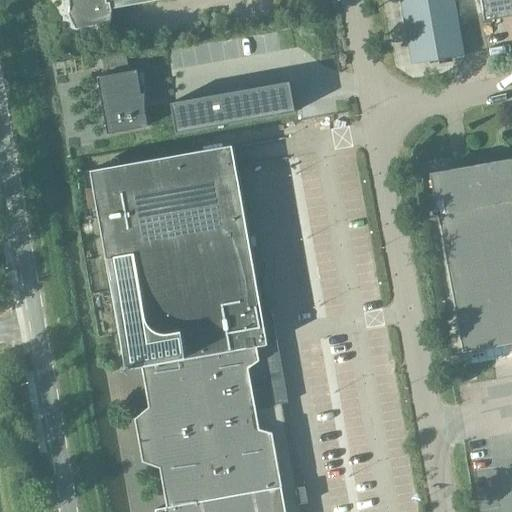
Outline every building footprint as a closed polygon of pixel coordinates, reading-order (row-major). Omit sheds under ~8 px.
[(70,0),(69,15),(77,30),(111,24),(112,10),(165,0),(70,0)] [(401,0),(413,66),(441,61),(466,56),(455,0),(401,0)] [(511,0),(481,0),(485,22),(511,17),(511,0)] [(138,81),(138,72),(138,71),(98,78),(109,135),(148,127),(145,113),(145,81),(138,81)] [(296,112),(291,82),(171,103),(176,134),(296,112)] [(229,146),(91,173),(126,370),(142,370),(149,409),(134,413),(142,471),(161,469),(165,507),(156,509),(156,511),(293,511),(274,402),(231,156),(229,146)] [(464,353),(511,344),(511,159),(431,174),(464,353)]
